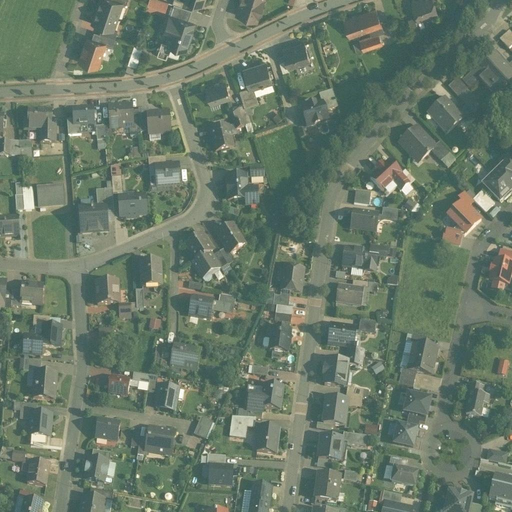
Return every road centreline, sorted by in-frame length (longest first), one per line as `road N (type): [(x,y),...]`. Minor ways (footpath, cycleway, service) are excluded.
road 1 (residential): [(499,0),(487,29),(393,111),(338,181),(286,511)]
road 2 (residential): [(79,263),(204,204),(204,177),(169,79)]
road 3 (residential): [(79,263),(84,342),(75,405)]
road 4 (tertiary): [(346,0),(226,52)]
road 5 (residential): [(468,307),(440,427)]
